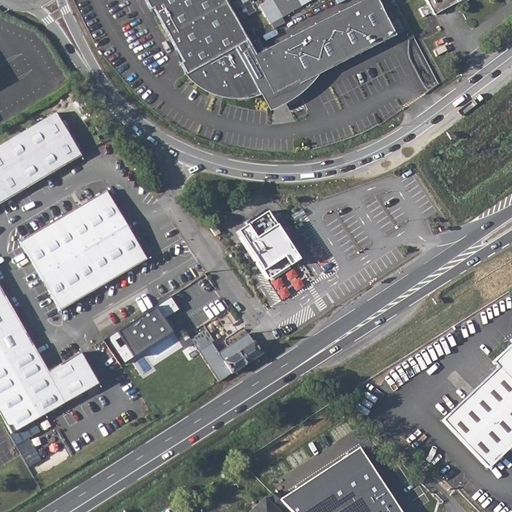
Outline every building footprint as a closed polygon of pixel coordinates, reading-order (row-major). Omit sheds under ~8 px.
[(249,41),(248,40),(246,37),(227,4),(225,0),(145,0),(152,11),(157,8),(160,14),(158,15),(180,53),(182,52),(185,58),(180,61),(188,74),(190,77),(193,80),(196,83),(199,86),(204,88),(207,91),(213,93),(218,95),(219,91),(226,93),(225,96),(227,97),(229,97),(234,97),(239,97),(245,97),(251,96),(256,94),(260,92),(259,90),(262,89),(265,95),(274,90),(271,85),(295,77),(299,84),(396,36),(378,0),(364,0),(256,54),(249,41)] [(316,0),(260,0),(259,0),(273,29),(286,23),(283,15),(316,0)] [(425,0),(428,4),(419,8),(424,16),(433,12),(434,14),(457,2),(459,5),(468,0),(425,0)] [(0,202),(80,155),(54,113),(0,145),(0,202)] [(105,191),(20,242),(60,310),(145,259),(105,191)] [(237,231),(268,279),(298,259),(267,212),(237,231)] [(0,411),(12,433),(97,383),(80,353),(47,371),(0,288),(0,411)] [(133,357),(172,332),(155,305),(116,330),(133,357)] [(224,312),(223,312),(234,329),(241,324),(230,308),(224,312)] [(220,314),(191,333),(194,337),(197,341),(200,346),(209,340),(229,327),(220,314)] [(248,335),(219,354),(231,373),(261,354),(248,334),(248,335)] [(505,341),(510,346),(493,362),(498,367),(442,420),(487,468),(511,444),(511,336),(510,337),(507,339),(505,341)] [(402,511),(361,447),(282,499),(295,511),(402,511)] [(282,505),(270,492),(264,498),(263,497),(247,511),(277,511),(276,511),(282,505)]
